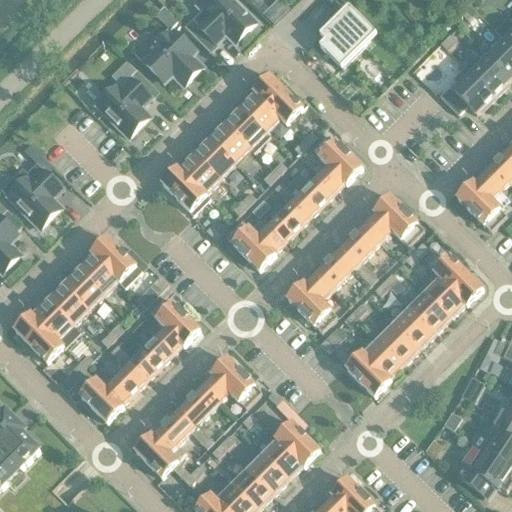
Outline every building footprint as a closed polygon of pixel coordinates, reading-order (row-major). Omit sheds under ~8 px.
[(193,24),(186,32),(210,56),(217,49),(227,39),(236,49),(258,27),(230,0),(209,0),(199,10),(202,14),(203,15),(193,24)] [(339,0),(323,0),(331,8),(339,0)] [(471,10),(462,19),(469,25),(477,17),(471,10)] [(350,11),(321,40),(326,45),(321,51),(325,55),(343,72),(364,51),(377,38),(372,33),(357,18),(350,11)] [(495,35),(502,43),(503,42),(511,51),(511,24),(511,25),(508,23),(495,35)] [(196,56),(175,35),(171,39),(169,38),(158,50),(159,51),(144,66),(165,87),(174,79),(185,91),(204,72),(192,61),(196,56)] [(450,40),(442,48),(448,55),(457,46),(450,40)] [(484,58),(511,85),(511,84),(511,51),(503,42),(502,43),(491,53),(493,56),(489,60),(486,56),(484,58)] [(465,72),(496,103),(507,93),(505,92),(511,85),(484,58),(480,62),(478,60),(465,72)] [(486,114),(496,103),(465,72),(453,84),(456,86),(440,102),(459,121),(469,111),(477,120),(485,112),(486,114)] [(108,100),(98,111),(130,143),(151,122),(142,112),(159,95),(140,77),(130,87),(123,94),(119,90),(108,100)] [(256,97),(288,130),(304,114),(272,81),(256,97)] [(288,130),(256,97),(255,98),(256,99),(242,114),(267,139),(282,125),(288,130)] [(267,139),(242,114),(227,129),(256,158),(271,143),(267,139)] [(255,159),(256,158),(227,129),(211,144),(237,170),(252,155),(255,159)] [(317,143),(312,137),(304,146),(309,151),(317,143)] [(321,163),(325,167),(341,151),(337,147),(330,141),(324,146),(331,153),(321,163)] [(197,160),(222,185),(237,170),(211,144),(196,159),(197,160)] [(309,151),(304,146),(296,154),(301,159),(309,151)] [(324,146),(314,156),(321,163),(331,153),(324,146)] [(346,189),(347,190),(364,174),(341,151),(325,167),(329,172),(320,182),(336,198),(346,189)] [(497,168),(486,180),(502,196),(511,186),(511,154),(497,168)] [(180,173),(179,173),(211,205),(212,204),(209,202),(224,187),(222,185),(196,159),(181,174),(180,173)] [(44,162),(37,169),(48,178),(54,172),(44,162)] [(287,173),(282,168),(273,177),(278,182),(287,173)] [(13,185),(2,195),(42,234),(63,213),(53,203),(63,193),(48,178),(37,169),(28,178),(27,177),(24,174),(13,185)] [(195,221),(211,205),(179,173),(163,189),(195,221)] [(273,177),(265,184),(271,190),(278,182),(273,177)] [(502,196),(486,180),(478,188),(476,187),(459,203),(481,226),(497,210),(493,205),(502,196)] [(311,224),(336,198),(320,182),(298,203),(291,195),(284,202),(291,210),(294,207),(311,224)] [(276,194),(284,202),(291,195),(282,187),(276,194)] [(256,204),(251,199),(243,207),(248,212),(256,204)] [(415,225),(392,202),(376,219),(377,220),(367,230),(384,246),(393,237),(398,241),(415,225)] [(243,207),(235,215),(240,220),(248,212),(243,207)] [(294,207),(291,210),(277,224),(269,233),(285,249),(311,224),(294,207)] [(501,214),(497,210),(481,226),(492,237),(498,232),(490,224),(501,214)] [(498,232),(508,222),(501,214),(490,224),(498,232)] [(0,275),(3,279),(22,260),(13,251),(23,241),(17,235),(23,229),(8,215),(0,222),(0,275)] [(415,225),(398,241),(402,245),(413,235),(420,242),(425,236),(418,229),(419,229),(415,225)] [(250,234),(243,227),(233,237),(240,244),(250,234)] [(384,246),(367,230),(342,254),(359,271),(356,274),(364,282),(370,276),(362,268),(384,246)] [(221,239),(213,231),(208,236),(216,244),(221,239)] [(250,233),(250,234),(240,244),(233,237),(228,243),(234,250),(238,254),(255,238),(250,233)] [(255,238),(238,254),(260,277),(277,260),(276,259),(285,249),(269,233),(259,242),(255,238)] [(413,235),(402,245),(409,252),(420,242),(413,235)] [(93,259),(127,293),(143,277),(109,243),(93,259)] [(429,254),(423,248),(415,257),(420,262),(429,254)] [(359,271),(342,254),(316,280),(333,297),(356,274),(359,271)] [(415,257),(406,265),(412,271),(420,262),(415,257)] [(126,294),(127,293),(93,259),(93,260),(94,261),(79,276),(105,301),(119,287),(126,294)] [(452,262),(436,278),(468,310),(484,295),(452,262)] [(89,316),(105,301),(79,276),(64,291),(89,316)] [(370,276),(364,282),(372,290),(378,284),(370,276)] [(468,310),(436,278),(435,278),(436,279),(421,294),(452,324),(466,310),(468,311),(468,310)] [(398,285),(393,279),(385,287),(390,293),(398,285)] [(333,297),(316,280),(307,290),(306,289),(289,305),(312,328),(328,311),(323,307),(333,297)] [(161,282),(151,292),(159,300),(169,290),(161,282)] [(385,287),(376,296),(381,301),(390,293),(385,287)] [(74,332),(89,316),(64,291),(49,306),(74,332)] [(139,304),(147,312),(159,300),(151,292),(139,304)] [(452,324),(421,294),(421,295),(425,299),(411,314),(436,340),(452,324)] [(169,315),(159,325),(158,326),(162,330),(179,313),(175,309),(174,309),(168,303),(162,308),(169,315)] [(66,354),(81,339),(74,332),(49,306),(34,321),(33,319),(32,320),(66,354)] [(141,308),(133,316),(138,321),(147,313),(141,308)] [(162,308),(152,319),(159,325),(169,315),(162,308)] [(367,315),(362,310),(354,318),(359,324),(367,315)] [(332,315),(328,311),(312,328),(315,332),(316,331),(323,338),(328,333),(321,326),(332,316),(332,315)] [(201,336),(179,313),(162,330),(167,334),(157,344),(174,360),(183,351),(185,352),(201,336)] [(436,340),(411,314),(395,329),(421,355),(436,340)] [(338,322),(332,316),(321,326),(328,333),(338,322)] [(354,318),(346,326),(351,331),(359,324),(354,318)] [(65,355),(66,354),(32,320),(16,336),(48,368),(63,353),(65,355)] [(125,335),(119,329),(111,338),(116,343),(125,335)] [(421,355),(395,329),(380,344),(406,370),(421,355)] [(102,346),(108,352),(116,343),(111,338),(102,346)] [(127,358),(120,365),(128,373),(132,369),(149,385),(174,360),(157,344),(135,366),(127,358)] [(406,370),(380,344),(366,359),(364,358),(392,387),(392,386),(391,385),(406,370)] [(327,345),(322,350),(330,358),(334,353),(327,345)] [(501,346),(495,358),(504,362),(510,350),(501,346)] [(127,358),(119,350),(112,357),(120,365),(127,358)] [(392,387),(364,358),(348,374),(376,403),(392,387)] [(94,366),(89,360),(80,368),(86,374),(94,366)] [(214,382),(205,391),(222,408),(231,399),(236,403),(252,387),(230,364),(213,381),(214,382)] [(74,374),(83,383),(89,377),(86,374),(80,368),(74,374)] [(149,385),(132,369),(128,373),(107,394),(123,411),(149,385)] [(125,412),(123,411),(107,394),(98,385),(98,386),(89,377),(83,383),(92,392),(81,402),(108,428),(125,412)] [(257,404),(263,398),(256,391),(252,387),(236,403),(240,407),(250,397),(257,404)] [(205,391),(180,417),(196,433),(192,437),(200,445),(207,439),(199,431),(222,408),(205,391)] [(478,402),(465,395),(462,400),(475,408),(478,402)] [(250,397),(240,407),(247,414),(257,404),(250,397)] [(269,402),(277,410),(282,405),(275,397),(269,402)] [(507,411),(500,423),(511,430),(511,403),(507,412),(507,411)] [(4,420),(0,415),(0,497),(9,488),(7,485),(19,474),(21,476),(41,457),(24,440),(27,437),(7,418),(4,420)] [(196,433),(180,417),(154,442),(171,458),(192,437),(196,433)] [(252,419),(244,428),(249,433),(257,424),(252,419)] [(494,435),(482,453),(511,473),(511,430),(500,423),(493,435),(494,435)] [(277,443),(277,444),(305,471),(321,456),(293,427),(277,443)] [(207,439),(200,445),(208,454),(215,447),(207,439)] [(182,482),(188,477),(179,468),(180,467),(171,458),(154,442),(153,440),(137,457),(163,484),(173,474),(182,482)] [(235,447),(230,441),(222,450),(227,455),(235,447)] [(278,446),(264,461),(289,486),(304,472),(305,473),(306,472),(305,471),(277,444),(277,445),(278,446)] [(222,450),(213,458),(219,463),(227,455),(222,450)] [(508,499),(511,492),(511,473),(482,453),(470,471),(469,471),(460,483),(485,501),(493,489),(501,494),(508,499)] [(289,486),(264,461),(248,476),(274,501),(289,486)] [(205,477),(199,471),(191,480),(197,485),(205,477)] [(263,511),(274,501),(248,476),(233,491),(253,511),(263,511)] [(191,491),(197,485),(191,480),(188,477),(182,482),(191,491)] [(367,511),(372,507),(350,485),(333,501),(334,503),(325,511),(367,511)] [(253,511),(233,491),(218,506),(213,500),(212,501),(223,511),(253,511)] [(223,511),(212,501),(200,511),(223,511)]
